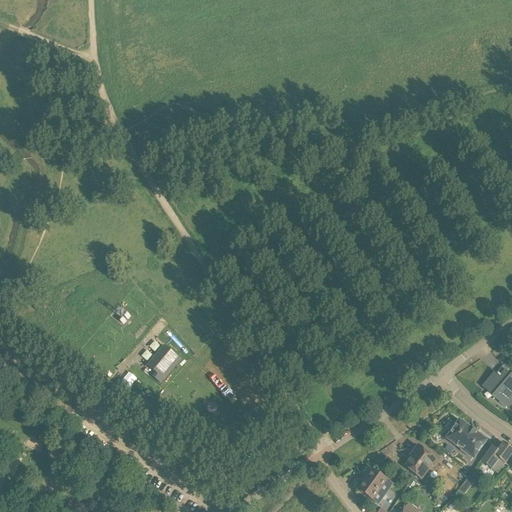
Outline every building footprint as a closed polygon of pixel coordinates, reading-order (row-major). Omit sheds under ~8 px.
[(152,369),(158,374),(154,379),(161,384),(181,361),(168,350),(152,369)] [(511,374),(511,375),(507,371),(502,377),(497,373),(485,387),(494,395),(492,396),(506,408),(511,401),(511,374)] [(472,428),(471,430),(470,429),(469,430),(459,422),(458,425),(449,419),(457,425),(456,426),(452,426),(448,430),(450,434),(447,438),(462,449),(461,451),(469,457),(471,456),(474,458),(488,440),(487,439),(485,441),(476,435),(478,432),(472,428)] [(505,465),(509,460),(511,455),(511,449),(504,443),(498,451),(493,447),(481,462),(498,474),(505,465)] [(437,461),(426,453),(418,447),(413,454),(415,455),(405,467),(422,480),(437,461)] [(393,485),(380,476),(372,470),(366,477),(368,479),(359,491),(379,505),(393,485)] [(48,497),(28,484),(19,498),(39,511),(48,497)] [(465,495),(468,491),(465,488),(462,486),(459,491),(465,495)]
